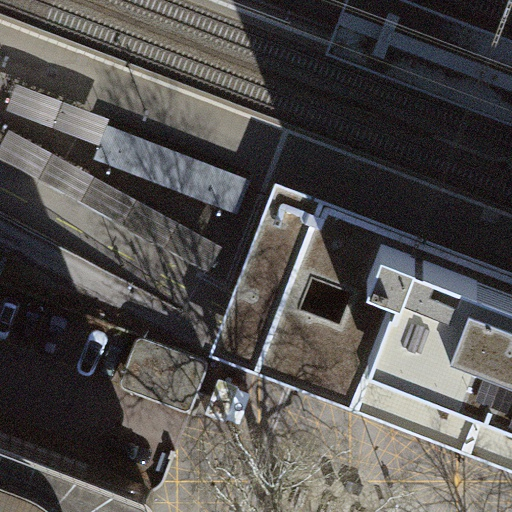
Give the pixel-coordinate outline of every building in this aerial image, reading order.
[(511,37),(413,0),(343,0),(324,50),(511,121),(511,37)] [(251,178),(109,124),(96,158),(238,212),(251,178)] [(200,237),(7,131),(0,143),(0,153),(189,258),(200,237)] [(511,468),(511,269),(275,178),(209,352),(511,468)] [(208,361),(138,333),(118,383),(189,411),(208,361)] [(0,511),(150,511),(154,502),(155,493),(151,484),(143,478),(0,423),(0,511)]
